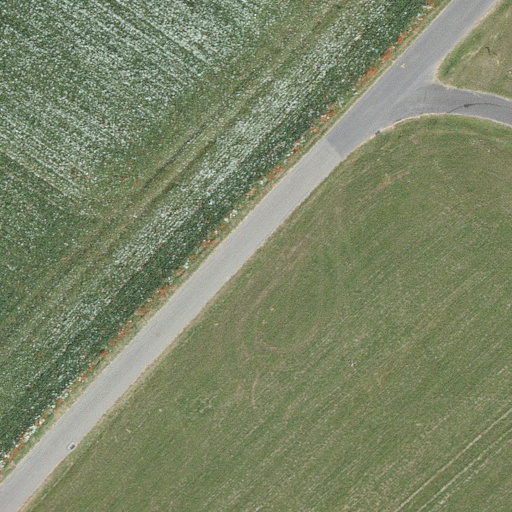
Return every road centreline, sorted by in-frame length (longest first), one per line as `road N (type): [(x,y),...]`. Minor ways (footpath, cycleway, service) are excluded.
road 1 (unclassified): [(9,511),(218,267),(380,95)]
road 2 (unclassified): [(511,104),(450,93),(380,95)]
road 3 (unclassified): [(380,95),(469,0)]
